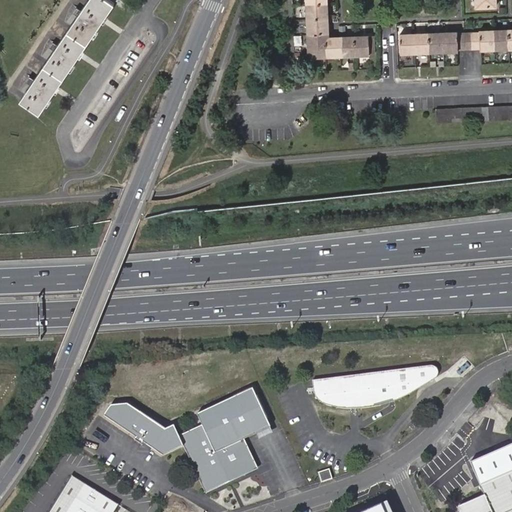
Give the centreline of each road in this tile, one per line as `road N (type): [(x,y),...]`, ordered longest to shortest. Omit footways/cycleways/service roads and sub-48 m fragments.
road 1 (motorway): [(511,240),(0,280)]
road 2 (motorway): [(0,313),(511,282)]
road 3 (tertiary): [(0,482),(62,378),(115,237)]
road 4 (tertiary): [(213,0),(115,237)]
road 5 (residential): [(511,82),(294,91),(263,108)]
road 6 (unclassified): [(393,464),(476,383),(511,364)]
road 7 (unclassified): [(269,511),(393,464)]
